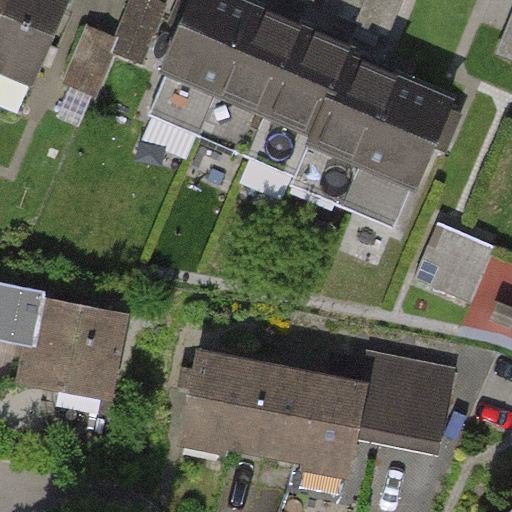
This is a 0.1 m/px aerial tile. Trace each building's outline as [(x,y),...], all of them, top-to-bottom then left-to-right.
[(0,0),(0,25),(10,0),(0,0)] [(67,0),(10,0),(0,25),(0,106),(19,115),(67,0)] [(256,6),(242,0),(201,0),(152,114),(201,134),(256,6)] [(331,0),(329,5),(395,33),(409,0),(331,0)] [(308,28),(256,6),(201,134),(253,157),(308,28)] [(511,20),(503,51),(511,54),(511,20)] [(352,47),(308,28),(253,157),(297,175),(350,52),(352,47)] [(401,74),(350,52),(297,175),(294,183),(345,205),(401,74)] [(451,95),(401,74),(345,205),(395,226),(451,95)] [(421,275),(475,297),(497,243),(443,222),(421,275)] [(511,254),(499,249),(483,285),(511,298),(511,254)] [(4,380),(93,400),(111,319),(21,299),(0,294),(0,350),(11,353),(4,380)] [(188,357),(170,443),(336,479),(345,440),(433,459),(452,374),(362,355),(354,393),(188,357)]
